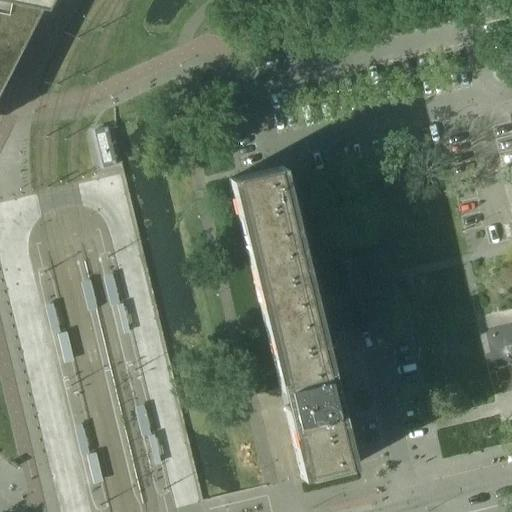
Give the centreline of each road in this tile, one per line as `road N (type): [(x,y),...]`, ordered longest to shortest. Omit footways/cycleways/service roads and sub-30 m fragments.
road 1 (residential): [(485,94),(470,33),(251,82),(265,145),(472,98)]
road 2 (residential): [(408,498),(373,354)]
road 3 (residential): [(502,221),(472,98)]
